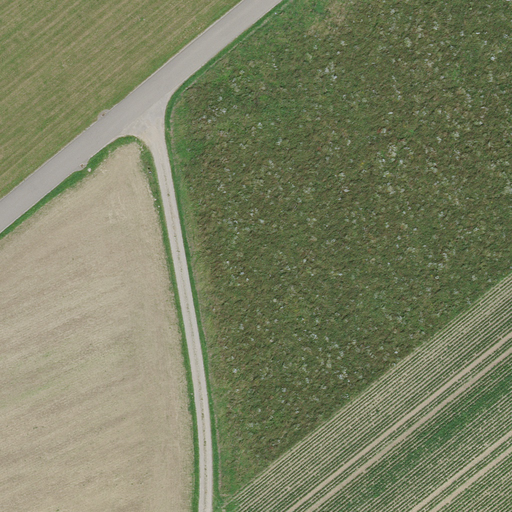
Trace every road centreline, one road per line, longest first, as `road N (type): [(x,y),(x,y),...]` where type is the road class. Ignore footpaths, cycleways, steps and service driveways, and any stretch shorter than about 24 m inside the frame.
road 1 (track): [(203,511),(204,395),(152,98)]
road 2 (unclassified): [(270,0),(0,213)]
